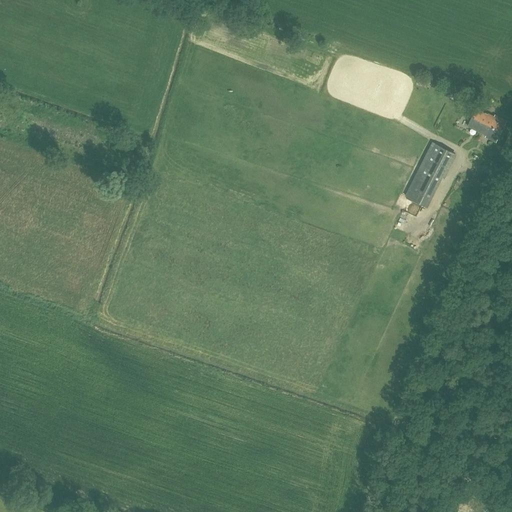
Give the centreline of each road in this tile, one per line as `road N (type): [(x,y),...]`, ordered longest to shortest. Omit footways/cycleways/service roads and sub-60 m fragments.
road 1 (unclassified): [(363,511),(412,370),(511,166)]
road 2 (track): [(383,448),(511,493)]
